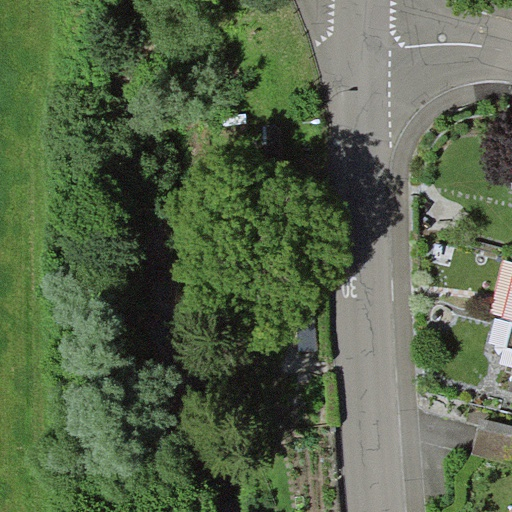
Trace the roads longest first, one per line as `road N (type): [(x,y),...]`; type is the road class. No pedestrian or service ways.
road 1 (residential): [(377,511),(354,156),(358,22)]
road 2 (residential): [(511,61),(358,22)]
